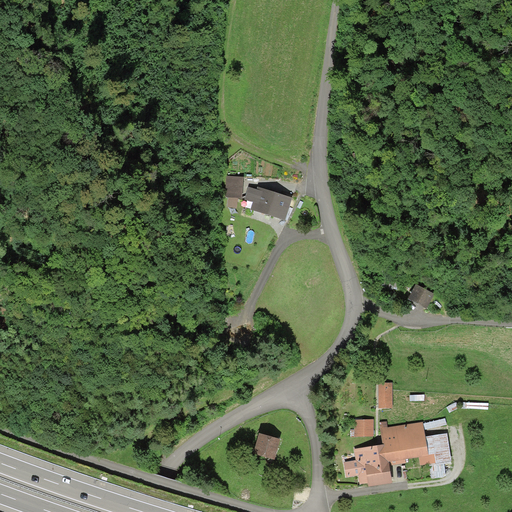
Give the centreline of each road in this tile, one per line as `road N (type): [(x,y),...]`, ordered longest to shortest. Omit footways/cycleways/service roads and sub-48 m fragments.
road 1 (residential): [(0,426),(269,511)]
road 2 (unclassified): [(336,0),(317,172),(335,238)]
road 3 (track): [(232,0),(219,85),(223,120),(234,138),(317,172)]
road 4 (unclassified): [(290,384),(183,453),(137,511)]
road 5 (residential): [(351,303),(410,320),(511,322)]
road 6 (motorway): [(146,511),(0,461)]
road 7 (residential): [(236,326),(279,248),(299,237),(335,238)]
road 8 (unclassified): [(315,511),(313,442),(290,384)]
